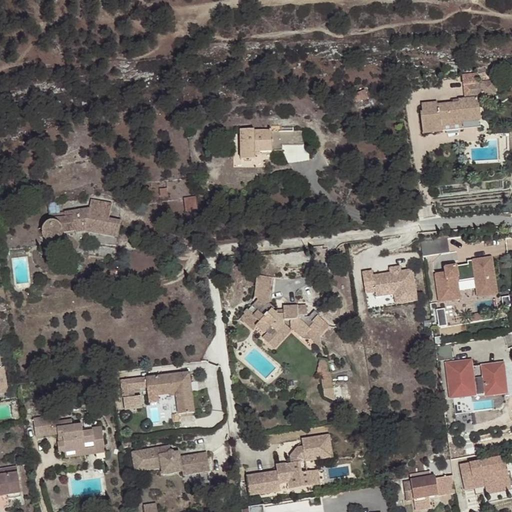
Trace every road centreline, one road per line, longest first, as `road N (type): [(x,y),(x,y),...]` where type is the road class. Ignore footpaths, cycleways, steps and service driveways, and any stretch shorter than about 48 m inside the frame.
road 1 (residential): [(237,439),(211,252),(415,229)]
road 2 (track): [(125,0),(201,9),(308,0)]
road 3 (unknown): [(457,83),(415,104),(429,228)]
road 4 (unclassified): [(415,229),(329,202),(304,171)]
